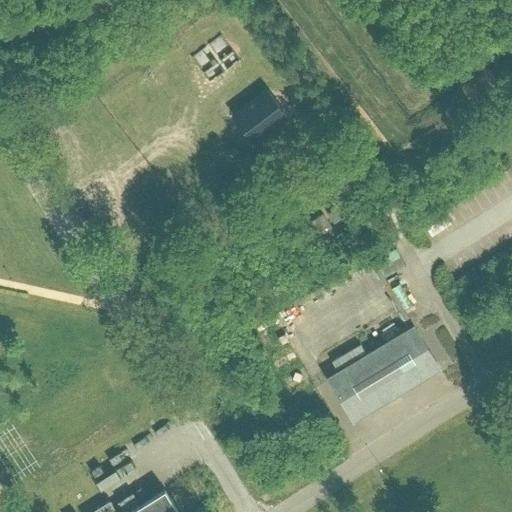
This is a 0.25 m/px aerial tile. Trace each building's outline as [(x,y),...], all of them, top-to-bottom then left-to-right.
[(233,113),(254,140),(287,115),(266,88),(233,113)] [(333,208),(326,212),(333,222),(340,218),(333,208)] [(322,232),(329,227),(331,226),(322,213),(313,218),(322,232)] [(439,367),(413,325),(327,376),(353,419),(439,367)] [(178,511),(173,502),(164,488),(125,511),(116,511),(109,499),(88,511),(74,511),(73,511),(178,511)]
